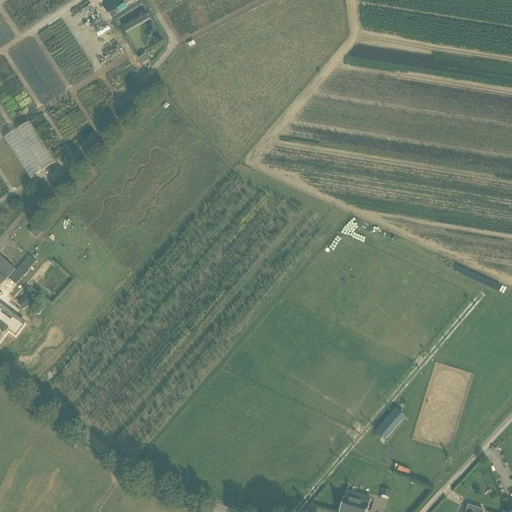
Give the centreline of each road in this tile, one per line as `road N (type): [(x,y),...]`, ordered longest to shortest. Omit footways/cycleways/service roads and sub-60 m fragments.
road 1 (unclassified): [(229,511),(136,474),(0,372)]
road 2 (track): [(511,420),(426,511)]
